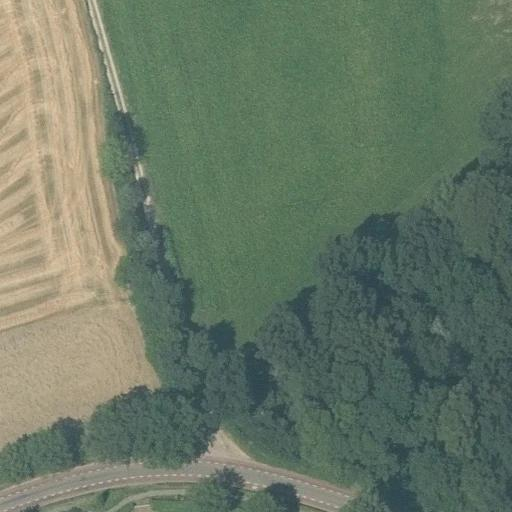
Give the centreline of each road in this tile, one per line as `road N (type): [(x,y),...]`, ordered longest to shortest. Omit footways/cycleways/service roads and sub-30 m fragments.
road 1 (track): [(208,469),(204,401),(89,0)]
road 2 (tertiary): [(0,506),(71,482),(189,468),(256,477),(368,511)]
